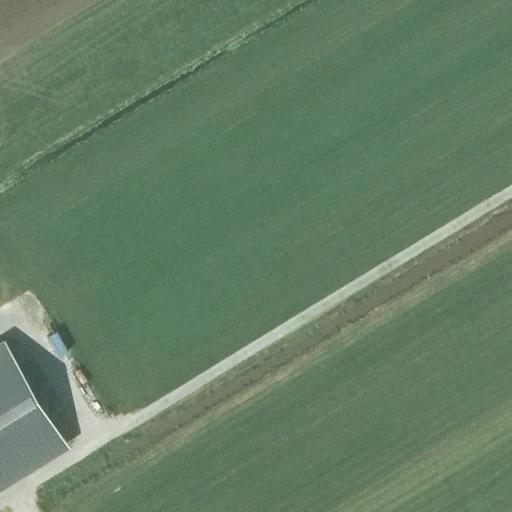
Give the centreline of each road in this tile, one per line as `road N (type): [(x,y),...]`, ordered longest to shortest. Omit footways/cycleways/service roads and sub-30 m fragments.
road 1 (track): [(511,186),(15,491),(28,511)]
road 2 (track): [(97,436),(10,309),(0,316)]
